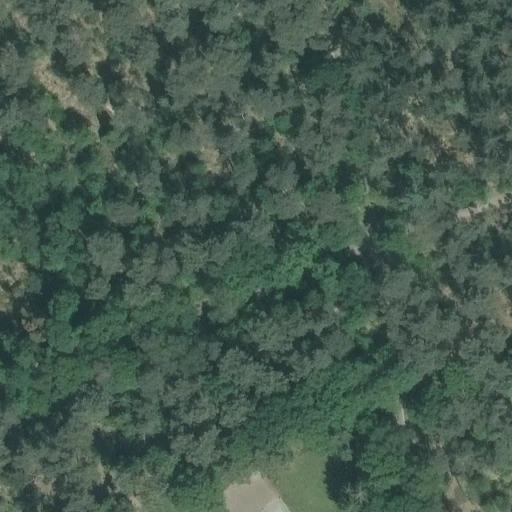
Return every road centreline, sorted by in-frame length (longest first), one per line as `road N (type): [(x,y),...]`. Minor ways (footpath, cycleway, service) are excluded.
road 1 (track): [(0,394),(373,252)]
road 2 (track): [(416,511),(373,252)]
road 3 (track): [(373,252),(324,0)]
road 4 (track): [(373,252),(511,199)]
